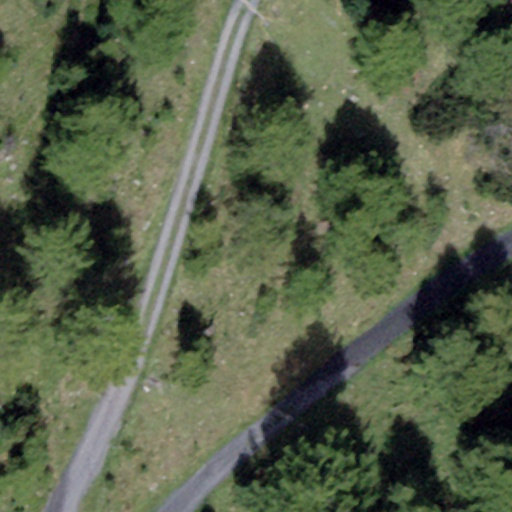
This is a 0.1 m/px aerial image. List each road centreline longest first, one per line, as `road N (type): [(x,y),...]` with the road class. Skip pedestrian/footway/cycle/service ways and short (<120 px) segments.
road 1 (track): [(249,0),(205,100),(138,354),(55,511)]
road 2 (track): [(176,511),(467,263),(511,239)]
